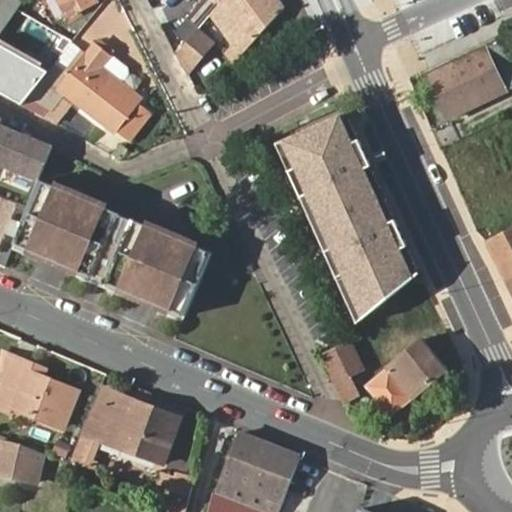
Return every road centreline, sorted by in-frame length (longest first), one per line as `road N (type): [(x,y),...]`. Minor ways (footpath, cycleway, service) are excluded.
road 1 (tertiary): [(0,297),(395,466),(464,467)]
road 2 (secondary): [(511,388),(444,224),(335,0)]
